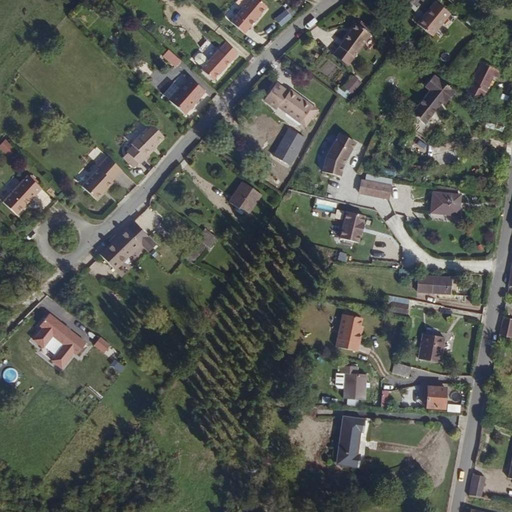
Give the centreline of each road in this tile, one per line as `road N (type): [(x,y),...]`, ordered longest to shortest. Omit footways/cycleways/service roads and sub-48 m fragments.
road 1 (residential): [(333,0),(253,70),(116,220),(86,235)]
road 2 (residential): [(456,511),(511,196)]
